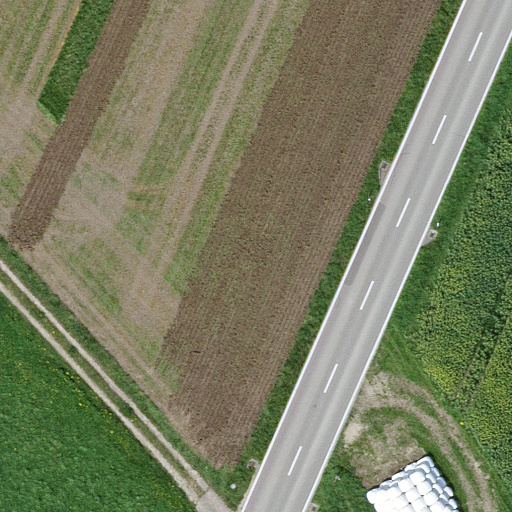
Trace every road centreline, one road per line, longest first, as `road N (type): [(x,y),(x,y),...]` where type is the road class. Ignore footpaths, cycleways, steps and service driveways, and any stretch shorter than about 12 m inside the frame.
road 1 (secondary): [(495,0),(270,511)]
road 2 (track): [(0,245),(223,511)]
